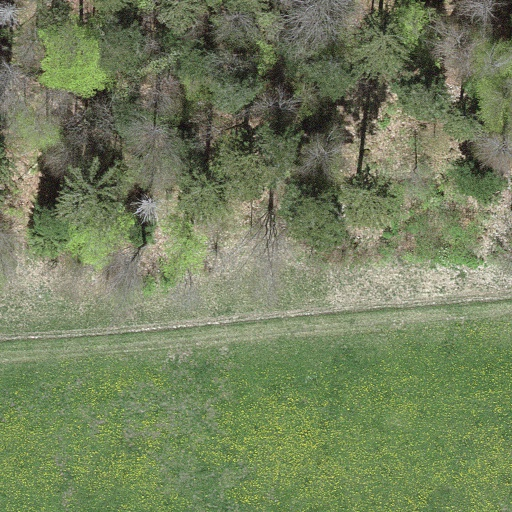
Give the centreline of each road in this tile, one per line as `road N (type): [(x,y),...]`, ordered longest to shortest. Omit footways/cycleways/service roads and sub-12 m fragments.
road 1 (track): [(511,313),(0,358)]
road 2 (track): [(404,0),(511,56)]
